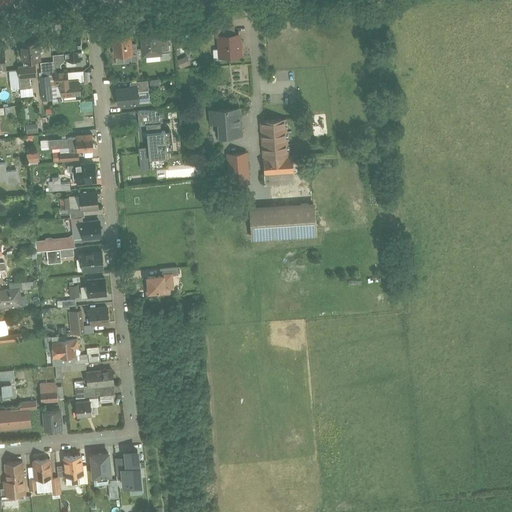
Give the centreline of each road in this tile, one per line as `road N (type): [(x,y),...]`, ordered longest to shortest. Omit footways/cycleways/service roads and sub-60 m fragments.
road 1 (residential): [(0,448),(134,434),(94,14)]
road 2 (unclassified): [(225,0),(94,14)]
